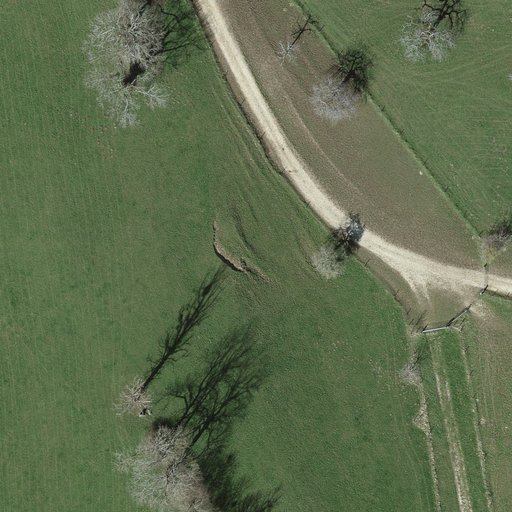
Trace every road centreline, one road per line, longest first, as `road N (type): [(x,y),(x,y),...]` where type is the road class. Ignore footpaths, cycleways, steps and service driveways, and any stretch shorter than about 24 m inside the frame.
road 1 (track): [(511,295),(415,277),(346,227),(308,190),(205,0)]
road 2 (track): [(463,511),(415,277)]
